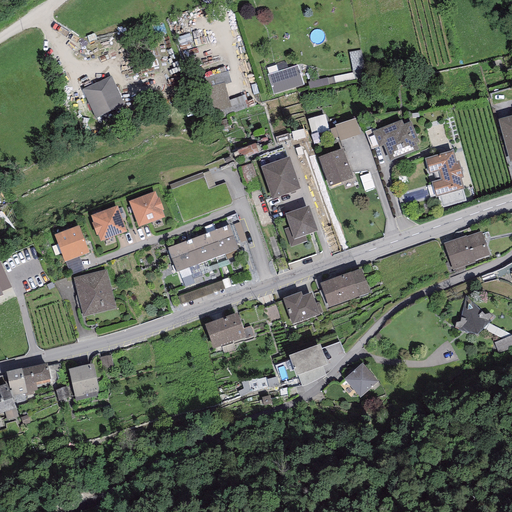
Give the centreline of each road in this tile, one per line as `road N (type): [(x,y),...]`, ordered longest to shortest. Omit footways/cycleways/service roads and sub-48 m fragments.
road 1 (tertiary): [(511,200),(147,330),(0,369)]
road 2 (residential): [(511,256),(407,302),(302,398),(188,446),(65,511)]
